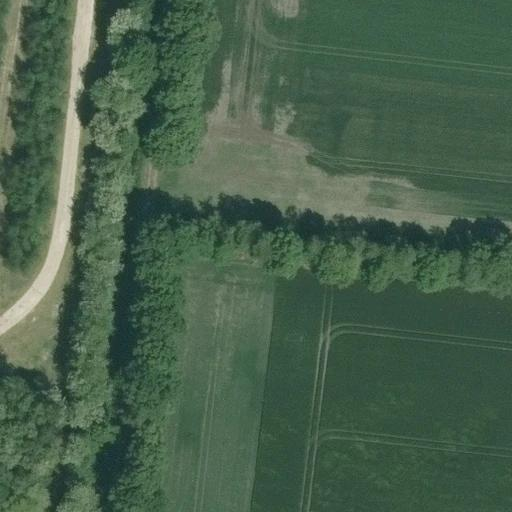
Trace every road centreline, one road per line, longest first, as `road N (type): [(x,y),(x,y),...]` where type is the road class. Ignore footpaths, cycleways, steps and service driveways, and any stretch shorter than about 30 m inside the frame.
road 1 (track): [(172,0),(113,511)]
road 2 (track): [(86,0),(55,257),(47,287),(0,329)]
road 3 (track): [(17,0),(0,136)]
